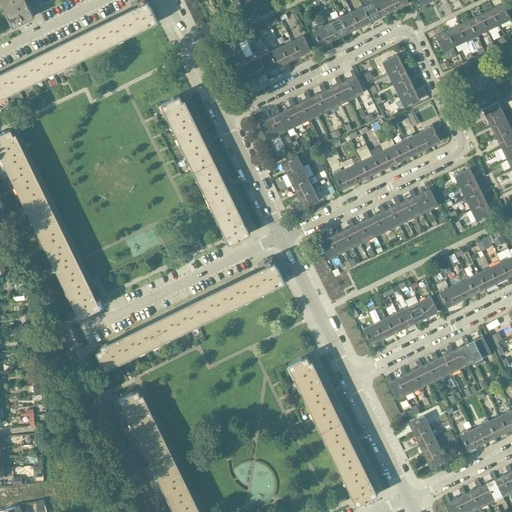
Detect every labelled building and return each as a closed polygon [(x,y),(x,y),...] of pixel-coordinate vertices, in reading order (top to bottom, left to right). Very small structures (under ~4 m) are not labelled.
[(135,9),(61,45),(0,74),(0,97),(157,21),(147,0),(135,0),(131,2),(135,9)] [(0,0),(13,26),(34,16),(30,7),(26,0),(0,0)] [(386,0),(372,0),(373,1),(381,16),(397,8),(393,2),(389,4),(386,0)] [(408,3),(406,0),(386,0),(389,4),(393,2),(397,8),(408,3)] [(373,1),(362,6),(370,21),(381,16),(373,1)] [(503,3),(491,9),(498,24),(510,18),(503,3)] [(362,6),(351,12),(359,27),(370,21),(362,6)] [(491,9),(480,14),(487,29),(498,24),(491,9)] [(351,12),(340,17),(348,32),(359,27),(351,12)] [(480,14),(469,19),(477,34),(487,29),(480,14)] [(340,15),(332,19),(333,21),(325,25),(329,33),(333,31),(336,38),(348,32),(340,17),(340,15)] [(469,19),(458,25),(466,40),(477,34),(469,19)] [(319,25),(312,29),(320,46),(336,38),(333,31),(329,33),(325,25),(320,27),(319,25)] [(458,25),(448,30),(455,45),(466,40),(458,25)] [(443,51),(455,45),(448,30),(436,36),(443,51)] [(303,35),(291,41),(299,56),(310,50),(303,35)] [(291,41),(280,46),(288,61),(299,56),(291,41)] [(238,43),(232,46),(235,52),(241,49),(238,43)] [(280,46),(269,52),(277,67),(288,61),(280,46)] [(230,48),(224,50),(228,61),(235,58),(232,52),(230,48)] [(269,52),(259,57),(266,72),(277,67),(269,52)] [(397,54),(382,62),(388,73),(403,66),(397,54)] [(259,57),(247,62),(255,77),(266,72),(259,57)] [(481,57),(475,60),(481,71),(486,68),(481,57)] [(450,67),(447,61),(445,62),(443,59),(439,61),(444,70),(450,67)] [(475,60),(470,62),(475,73),(481,71),(475,60)] [(247,62),(236,68),(243,83),(255,77),(247,62)] [(470,62),(464,65),(470,76),(475,73),(470,62)] [(464,65),(459,68),(464,79),(470,76),(464,65)] [(403,66),(388,73),(393,84),(408,77),(403,66)] [(458,81),(464,79),(459,68),(453,71),(458,81)] [(353,76),(347,79),(355,96),(363,92),(358,80),(361,78),(357,70),(354,72),(352,69),(350,71),(353,76)] [(370,70),(365,73),(368,80),(374,78),(370,70)] [(408,77),(393,84),(399,95),(414,87),(408,77)] [(348,99),(340,83),(341,82),(340,79),(336,81),(337,84),(332,86),(340,103),(348,99)] [(347,79),(341,82),(340,83),(348,99),(355,96),(347,79)] [(494,84),(488,87),(494,97),(499,95),(494,84)] [(340,103),(332,86),(326,89),(325,87),(320,89),(322,91),(324,90),(332,107),(340,103)] [(414,87),(399,95),(404,107),(419,99),(414,87)] [(488,87),(483,89),(488,100),(494,97),(488,87)] [(483,89),(478,92),(483,103),(488,100),(483,89)] [(322,91),(316,94),(324,111),(332,107),(324,90),(322,91)] [(478,92),(472,95),(477,105),(483,103),(478,92)] [(239,217),(212,161),(179,94),(161,103),(229,243),(250,233),(242,216),(239,217)] [(324,111),(316,94),(310,97),(309,94),(305,96),(306,99),(308,98),(317,115),(324,111)] [(471,108),(477,105),(472,95),(466,97),(471,108)] [(306,99),(301,102),(309,118),(317,115),(308,98),(306,99)] [(483,109),(490,125),(498,121),(495,116),(503,112),(501,109),(503,108),(499,101),(483,109)] [(294,102),(290,104),(291,106),(285,109),(294,126),(301,122),(293,106),(295,105),(295,104),(294,102)] [(301,102),(295,104),(295,105),(293,106),(301,122),(309,118),(301,102)] [(285,109),(279,112),(278,109),(274,111),(275,114),(277,113),(286,130),(294,126),(285,109)] [(418,123),(413,111),(408,113),(411,119),(414,125),(418,123)] [(498,121),(490,125),(496,136),(511,129),(511,128),(511,126),(509,121),(508,122),(503,112),(495,116),(498,121)] [(275,114),(270,117),(278,134),(286,130),(277,113),(275,114)] [(270,117),(264,119),(261,114),(259,115),(270,138),(278,134),(270,117)] [(432,124),(424,128),(425,129),(416,134),(420,142),(425,140),(429,146),(440,141),(432,124)] [(370,132),(367,126),(360,129),(363,135),(370,132)] [(91,294),(49,207),(11,128),(0,133),(0,152),(80,316),(101,306),(105,304),(98,290),(91,294)] [(511,129),(496,136),(501,146),(511,141),(511,130),(511,129)] [(416,134),(412,136),(411,134),(404,138),(405,139),(412,154),(429,146),(425,140),(420,142),(416,134)] [(405,139),(394,144),(402,159),(412,154),(405,139)] [(511,141),(501,146),(507,158),(511,155),(511,141)] [(394,144),(383,150),(390,165),(402,159),(394,144)] [(383,150),(372,155),(379,170),(390,165),(383,150)] [(297,155),(282,162),(287,174),(303,167),(297,155)] [(372,155),(362,160),(369,176),(379,170),(372,155)] [(361,159),(353,162),(354,164),(345,168),(349,177),(354,174),(357,181),(369,176),(362,160),(361,159)] [(327,175),(321,164),(317,165),(323,177),(327,175)] [(303,167),(287,174),(293,185),(308,178),(303,167)] [(340,169),(333,172),(341,189),(357,181),(354,174),(349,177),(345,168),(341,170),(340,169)] [(455,175),(460,187),(475,180),(470,168),(455,175)] [(308,178),(293,185),(298,196),(314,189),(308,178)] [(475,180),(460,187),(466,198),(481,190),(475,180)] [(427,189),(421,192),(430,209),(438,205),(427,182),(424,184),(427,189)] [(314,189),(298,196),(304,207),(319,200),(314,189)] [(481,190),(466,198),(471,209),(486,202),(481,190)] [(414,192),(410,194),(412,197),(406,199),(414,216),(422,212),(414,196),(416,195),(414,192)] [(421,192),(416,195),(414,196),(422,212),(430,209),(421,192)] [(414,216),(406,199),(400,202),(399,200),(395,202),(396,204),(399,203),(407,220),(414,216)] [(486,202),(471,209),(477,220),(492,213),(486,202)] [(396,204),(391,207),(399,224),(407,220),(399,203),(396,204)] [(391,227),(383,211),(385,210),(383,207),(379,209),(381,212),(375,214),(383,231),(391,227)] [(391,207),(385,210),(383,211),(391,227),(399,224),(391,207)] [(375,214),(369,217),(368,215),(364,217),(365,219),(367,218),(375,235),(383,231),(375,214)] [(365,219),(359,222),(367,239),(375,235),(367,218),(365,219)] [(360,242),(352,226),(354,225),(352,222),(348,224),(350,227),(344,229),(352,246),(360,242)] [(359,222),(354,225),(352,226),(360,242),(367,239),(359,222)] [(509,226),(500,231),(503,238),(511,233),(511,225),(509,227),(509,226)] [(352,246),(344,229),(338,232),(337,230),(333,232),(334,234),(336,233),(344,250),(352,246)] [(334,234),(328,237),(337,254),(344,250),(336,233),(334,234)] [(323,240),(320,234),(318,235),(328,258),(337,254),(328,237),(323,240)] [(488,244),(491,242),(487,236),(477,242),(480,249),(489,245),(488,244)] [(189,241),(195,251),(203,247),(197,237),(189,241)] [(481,251),(477,253),(471,256),(473,259),(482,255),(481,251)] [(262,270),(188,305),(96,350),(105,369),(197,324),(284,281),(274,261),(272,256),(258,263),(262,270)] [(499,260),(500,262),(507,277),(511,274),(511,258),(511,256),(507,258),(507,257),(499,260)] [(500,262),(489,267),(496,282),(507,277),(500,262)] [(489,267),(478,272),(485,288),(496,282),(489,267)] [(478,272),(468,277),(467,278),(475,293),(485,288),(478,272)] [(460,281),(451,286),(455,294),(460,291),(464,298),(475,293),(467,278),(468,277),(467,276),(459,280),(460,281)] [(447,306),(464,298),(460,291),(455,294),(451,286),(447,287),(447,286),(439,289),(447,306)] [(430,296),(419,301),(426,316),(437,311),(430,296)] [(419,301),(408,307),(415,322),(426,316),(419,301)] [(408,307),(397,312),(404,327),(415,322),(408,307)] [(397,312),(386,317),(393,333),(404,327),(397,312)] [(386,317),(375,323),(382,338),(393,333),(386,317)] [(375,323),(363,328),(370,344),(382,338),(375,323)] [(480,330),(477,331),(480,337),(474,339),(482,356),(490,352),(480,330)] [(482,356),(474,339),(468,342),(469,343),(467,343),(475,360),(482,356)] [(467,340),(463,342),(464,344),(459,347),(467,364),(475,360),(467,343),(469,343),(468,342),(467,340)] [(467,364),(459,347),(453,350),(452,347),(448,349),(449,352),(451,351),(459,367),(467,364)] [(451,351),(449,352),(443,354),(451,371),(459,367),(451,351)] [(443,354),(438,357),(436,355),(432,357),(433,359),(436,358),(444,375),(451,371),(443,354)] [(366,477),(339,421),(307,355),(288,364),(356,504),(377,494),(373,485),(368,476),(366,477)] [(436,358),(433,359),(428,362),(436,379),(444,375),(436,358)] [(428,383),(420,366),(422,365),(421,362),(417,364),(418,367),(413,369),(421,386),(428,383)] [(428,362),(422,365),(420,366),(428,383),(436,379),(428,362)] [(413,369),(407,372),(405,370),(401,372),(403,374),(403,375),(405,374),(413,390),(421,386),(413,369)] [(397,377),(391,380),(389,374),(386,376),(397,398),(405,394),(397,377)] [(413,390),(405,374),(403,375),(403,374),(397,377),(405,394),(413,390)] [(198,511),(183,481),(138,388),(119,397),(175,511),(198,511)] [(511,415),(510,410),(499,416),(506,431),(511,428),(511,415)] [(424,415),(409,423),(415,434),(430,427),(424,415)] [(499,416),(489,421),(488,421),(496,436),(506,431),(499,416)] [(481,424),(472,429),(476,437),(481,435),(484,442),(496,436),(488,421),(489,421),(488,419),(480,423),(481,424)] [(430,427),(415,434),(420,445),(435,438),(430,427)] [(468,450),(484,442),(481,435),(476,437),(472,429),(468,431),(467,429),(460,433),(468,450)] [(435,438),(420,445),(425,456),(440,449),(435,438)] [(440,449),(425,456),(431,468),(446,460),(440,449)] [(41,466),(33,466),(34,477),(42,477),(41,466)] [(511,490),(511,476),(510,471),(511,470),(510,467),(506,469),(508,472),(502,475),(510,492),(511,490)] [(510,492),(502,475),(496,478),(495,475),(491,477),(492,480),(494,479),(502,496),(510,492)] [(494,479),(492,480),(486,483),(494,499),(502,496),(494,479)] [(100,511),(90,480),(78,484),(87,511),(89,511),(96,510),(97,511),(100,511)] [(479,482),(475,484),(477,487),(471,490),(479,507),(487,503),(479,486),(481,485),(479,482)] [(486,483),(481,485),(479,486),(487,503),(494,499),(486,483)] [(479,507),(471,490),(465,493),(464,490),(460,492),(461,495),(463,494),(471,511),(479,507)] [(463,494),(461,495),(456,498),(462,511),(468,511),(471,511),(463,494)] [(450,500),(447,495),(445,496),(452,511),(462,511),(456,498),(450,500)] [(59,511),(57,503),(45,506),(43,499),(35,501),(37,511),(59,511)] [(26,511),(23,511),(21,511),(20,509),(26,507),(25,502),(19,504),(19,506),(3,510),(3,511),(0,511),(26,511)]
